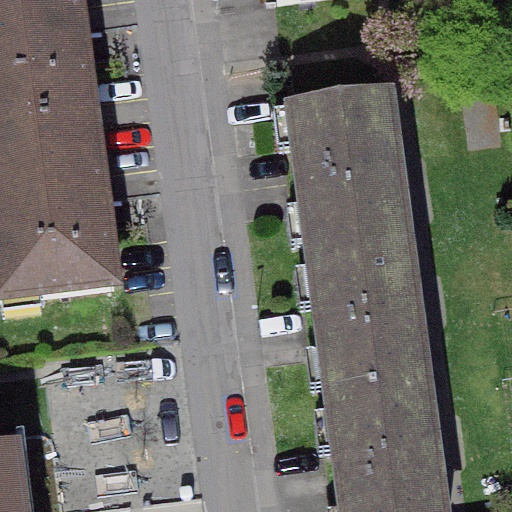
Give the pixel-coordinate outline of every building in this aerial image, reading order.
[(0,0),(0,132),(89,120),(72,0),(0,0)] [(351,0),(261,0),(263,11),(351,0)] [(300,268),(409,255),(391,110),(283,123),(300,268)] [(0,306),(111,292),(89,120),(0,132),(0,306)] [(426,400),(409,255),(300,268),(318,413),(426,400)] [(439,511),(426,400),(318,413),(329,511),(439,511)] [(0,511),(23,511),(16,458),(0,460),(0,511)]
